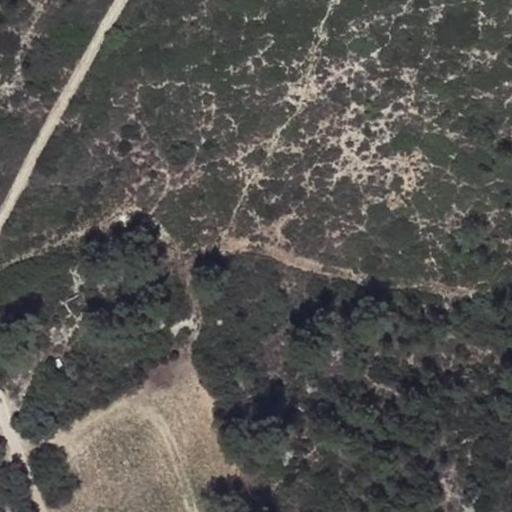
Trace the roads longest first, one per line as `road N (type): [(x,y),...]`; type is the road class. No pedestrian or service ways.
road 1 (track): [(0,213),(124,0)]
road 2 (track): [(45,511),(0,393)]
